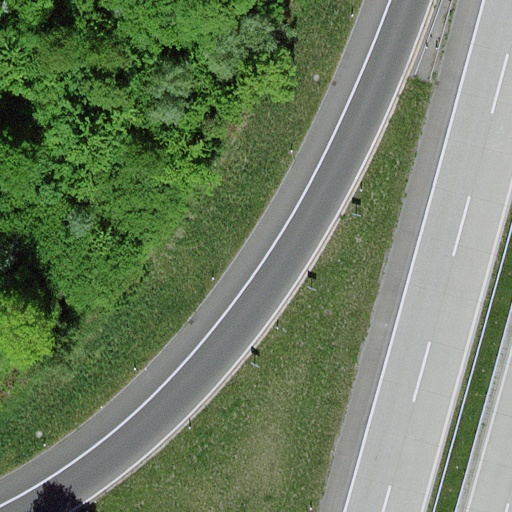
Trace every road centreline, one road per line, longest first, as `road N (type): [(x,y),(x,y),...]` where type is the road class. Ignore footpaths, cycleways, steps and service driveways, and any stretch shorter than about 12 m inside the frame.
road 1 (motorway): [(408,0),(324,198),(226,344),(143,434),(45,511)]
road 2 (motorway): [(511,39),(382,511)]
